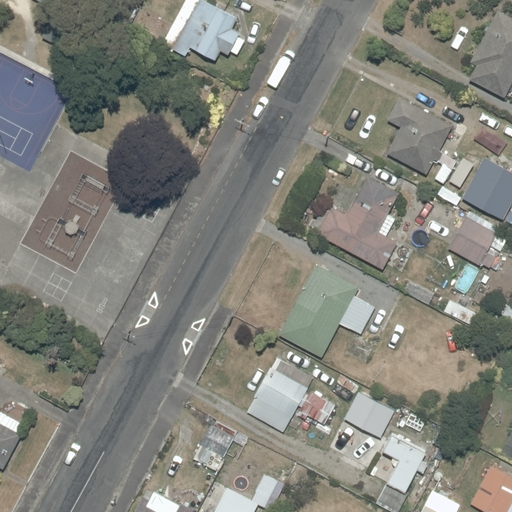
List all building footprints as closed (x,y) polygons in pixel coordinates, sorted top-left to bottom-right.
[(235,29),(240,17),(203,0),(185,0),(165,45),(188,55),(192,47),(218,60),(222,52),(230,55),(232,51),(242,56),(250,36),(235,29)] [(511,83),(511,81),(511,18),(497,11),(464,75),(505,96),(511,83)] [(451,124),(398,97),(388,119),(400,125),(387,152),(426,172),(451,124)] [(481,146),(456,136),(451,150),(476,160),(481,146)] [(482,169),(464,164),(460,180),(478,185),(482,169)] [(370,178),(362,193),(337,180),(311,229),(381,267),(396,240),(377,230),(397,193),(370,178)] [(495,231),(462,215),(447,247),(493,270),(499,257),(486,250),(495,231)] [(360,284),(317,262),(281,335),(321,355),(338,321),(362,334),(376,305),(355,294),(360,284)] [(479,301),(454,289),(443,311),(469,323),(479,301)] [(308,388),(315,375),(276,355),(248,411),(286,431),(297,409),(329,425),(339,404),(308,388)] [(232,432),(207,422),(198,445),(223,455),(232,432)] [(511,429),(500,453),(511,458),(511,429)] [(425,449),(388,434),(381,451),(396,458),(386,483),(407,492),(425,449)] [(0,478),(15,450),(0,442),(0,478)] [(511,511),(511,473),(492,463),(471,503),(489,511),(511,511)] [(266,511),(276,490),(260,483),(247,511),(266,511)] [(194,511),(195,511),(181,503),(146,485),(131,511),(194,511)] [(457,511),(462,502),(431,490),(422,511),(457,511)]
